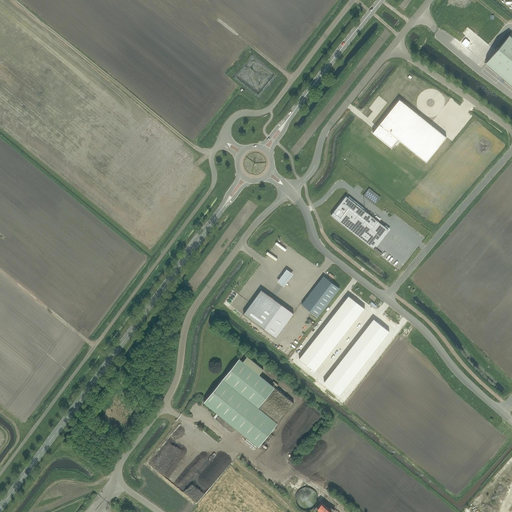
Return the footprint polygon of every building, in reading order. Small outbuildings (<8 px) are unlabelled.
[(487,62),(485,64),(511,86),(511,33),(487,62)] [(466,39),(462,43),(466,47),(470,43),(466,39)] [(443,168),(412,208),(433,225),(465,185),(443,168)] [(381,198),(369,188),(363,196),(372,203),(376,198),(378,200),(381,198)] [(331,216),(373,249),(388,230),(346,196),(331,216)] [(478,207),(511,236),(511,216),(488,196),(478,207)] [(290,268),(281,281),(287,286),(297,273),(290,268)] [(458,298),(439,282),(442,279),(433,271),(420,287),(429,294),(430,294),(449,310),(458,298)] [(324,276),(302,304),(318,317),(340,288),(324,276)] [(261,290),(243,314),(276,338),(294,314),(261,290)] [(315,371),(364,308),(365,308),(349,296),(299,359),(315,371)] [(374,319),(324,382),(340,394),(389,331),(374,319)] [(243,362),(239,359),(204,402),(226,420),(225,420),(219,416),(216,420),(232,433),(236,428),(258,447),(294,403),(274,388),(275,387),(259,375),(263,370),(247,357),(243,362)]
